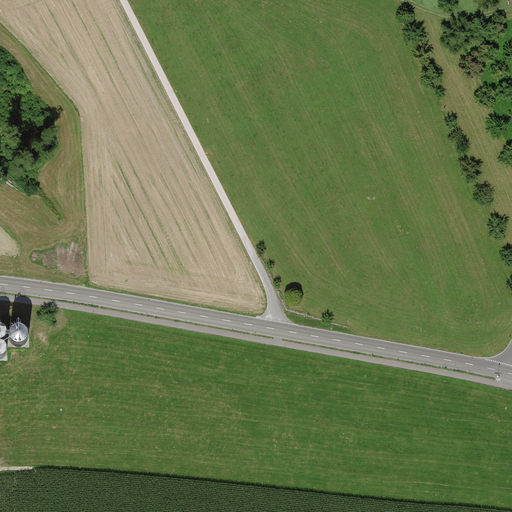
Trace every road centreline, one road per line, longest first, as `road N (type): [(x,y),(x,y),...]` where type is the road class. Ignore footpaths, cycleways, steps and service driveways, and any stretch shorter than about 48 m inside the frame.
road 1 (tertiary): [(0,284),(511,374)]
road 2 (track): [(277,330),(262,270),(124,0)]
